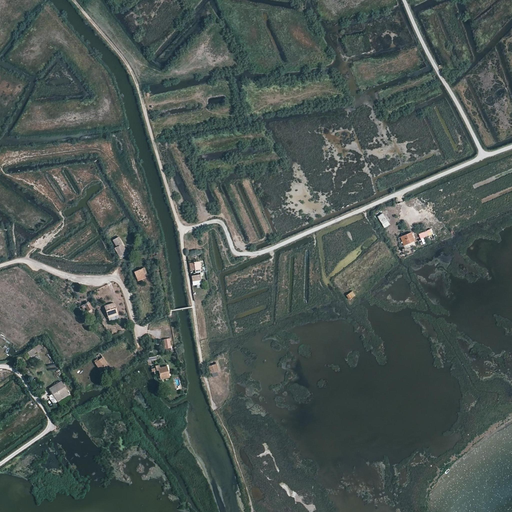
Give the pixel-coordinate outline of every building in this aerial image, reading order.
[(377,215),(382,223),(386,219),(381,212),(377,215)] [(399,236),(403,245),(414,241),(410,231),(399,236)] [(112,240),(116,246),(114,248),(119,256),(120,255),(122,259),(128,256),(126,252),(127,252),(119,236),(112,240)] [(134,271),(137,277),(145,274),(144,272),(146,271),(144,267),(134,271)] [(346,295),(349,300),(355,296),(352,291),(346,295)] [(77,309),(82,315),(93,308),(88,301),(77,309)] [(104,306),(109,318),(118,314),(113,302),(104,306)] [(32,358),(43,349),(38,344),(28,353),(32,358)] [(93,360),(102,372),(109,367),(102,357),(97,360),(96,358),(93,360)] [(208,366),(210,374),(220,371),(218,364),(208,366)] [(158,370),(159,376),(169,374),(167,365),(158,367),(158,365),(155,366),(156,370),(158,370)] [(49,389),(57,401),(70,394),(61,381),(49,389)]
